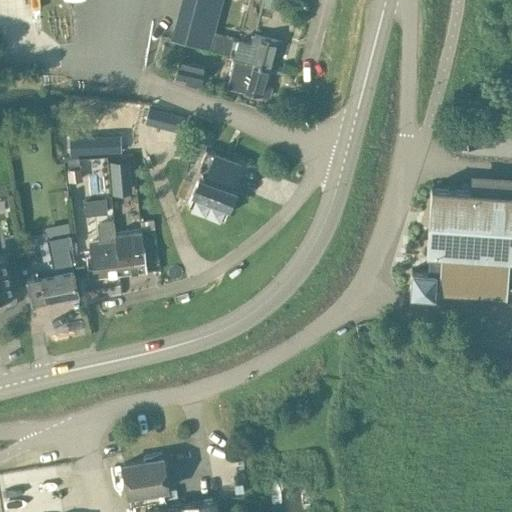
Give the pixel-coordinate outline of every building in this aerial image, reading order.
[(185,0),(175,41),(210,50),(222,0),(185,0)] [(277,0),(264,0),(263,6),(275,10),(277,0)] [(214,34),(210,48),(230,53),(229,55),(234,57),(253,62),(253,63),(271,67),(275,51),(280,52),(283,41),(278,40),(255,34),(253,43),(240,39),(241,36),(235,35),(234,39),(216,34),(214,34)] [(179,47),(164,43),(161,54),(176,58),(179,47)] [(234,57),(227,85),(235,87),(235,86),(246,89),(263,94),(269,96),(272,85),(266,84),(271,67),(253,63),(253,62),(234,57)] [(205,66),(179,59),(175,77),(200,84),(205,66)] [(186,115),(148,105),(144,122),(182,132),(186,115)] [(104,135),(105,152),(121,152),(120,134),(104,135)] [(69,154),(85,153),(85,135),(68,136),(69,154)] [(194,184),(187,198),(223,216),(235,190),(227,186),(239,162),(212,148),(194,184)] [(82,179),(78,159),(66,160),(69,181),(82,179)] [(130,159),(111,161),(113,195),(133,193),(130,159)] [(414,266),(412,290),(436,291),(437,281),(508,287),(509,268),(510,255),(511,255),(511,194),(470,191),(432,189),(432,196),(431,201),(428,243),(430,243),(429,267),(414,266)] [(107,214),(106,198),(84,200),(86,216),(107,214)] [(95,276),(121,273),(117,238),(116,239),(114,220),(97,222),(98,240),(91,241),(95,276)] [(116,232),(117,238),(121,273),(146,271),(142,230),(116,232)] [(0,297),(13,295),(2,250),(0,250),(0,297)] [(78,295),(71,258),(54,262),(56,272),(38,275),(37,271),(32,273),(32,276),(26,278),(32,305),(78,295)] [(168,490),(161,452),(143,455),(143,460),(123,463),(130,504),(165,499),(164,491),(168,490)] [(217,511),(216,498),(145,509),(145,511),(217,511)]
